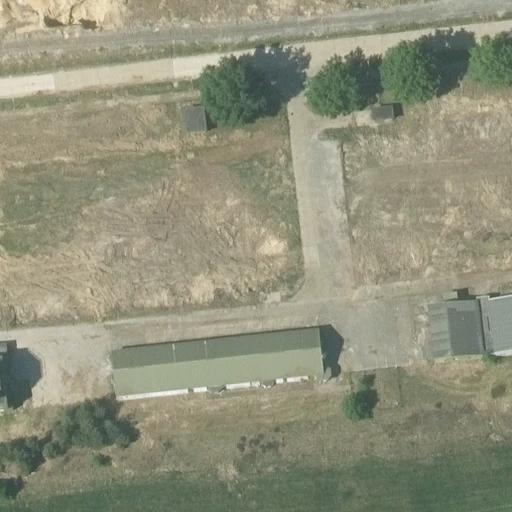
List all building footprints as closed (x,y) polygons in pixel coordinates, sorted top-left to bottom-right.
[(184,113),(187,136),(205,134),(202,111),(184,113)] [(373,113),(374,123),(392,121),(391,111),(373,113)] [(434,363),(434,368),(511,358),(511,302),(489,306),(476,307),(458,309),(457,299),(443,300),(444,310),(428,312),(433,353),(424,354),(425,364),(434,363)] [(111,358),(116,403),(208,393),(209,395),(213,398),(218,397),(221,393),(221,391),(261,387),(261,389),(266,392),(271,392),(274,388),(274,386),(317,381),(317,383),(321,386),(327,386),(330,382),(329,376),(326,373),(323,373),(319,336),(111,358)] [(0,415),(13,414),(12,400),(7,401),(3,368),(8,368),(6,350),(0,350),(0,415)]
